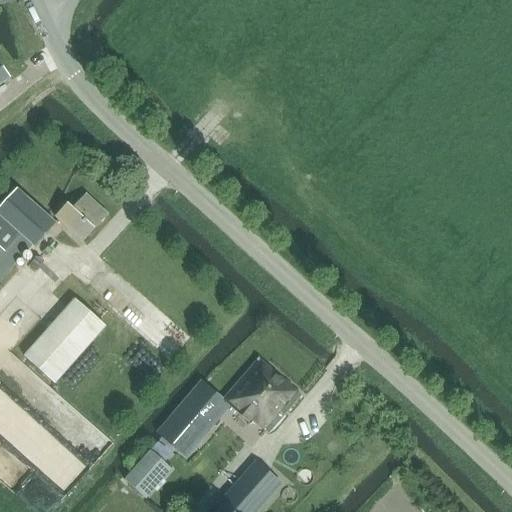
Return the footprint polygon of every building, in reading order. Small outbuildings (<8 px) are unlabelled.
[(0,280),(16,262),(19,264),(55,224),(16,190),(0,207),(0,280)] [(71,198),(55,218),(83,242),(109,216),(85,195),(80,200),(76,204),(71,198)] [(74,299),(24,357),(54,383),(105,326),(74,299)] [(201,380),(156,433),(180,454),(194,437),(201,442),(230,408),(250,426),(253,423),(268,435),(301,397),(257,358),(232,388),(223,399),(201,380)] [(118,417),(128,402),(115,392),(97,417),(108,425),(115,415),(118,417)] [(124,480),(146,500),(154,491),(157,493),(166,483),(163,481),(172,471),(150,451),(124,480)] [(263,496),(276,481),(255,463),(218,505),(226,511),(257,511),(268,500),(263,496)] [(48,506),(56,489),(29,477),(21,494),(48,506)]
